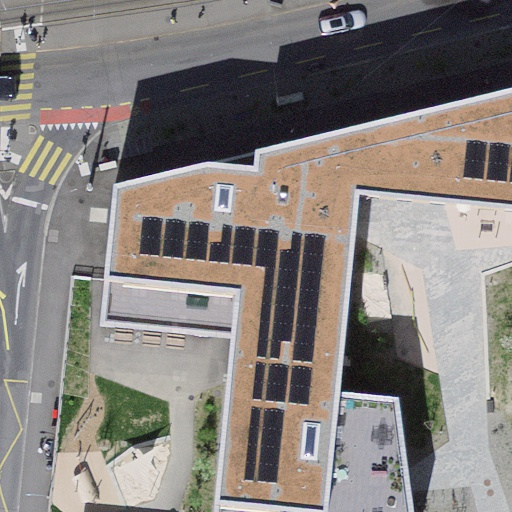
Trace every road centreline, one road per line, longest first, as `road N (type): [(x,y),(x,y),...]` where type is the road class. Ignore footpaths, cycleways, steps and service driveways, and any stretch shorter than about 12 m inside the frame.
road 1 (primary): [(103,71),(453,0)]
road 2 (residential): [(0,327),(28,201),(103,71)]
